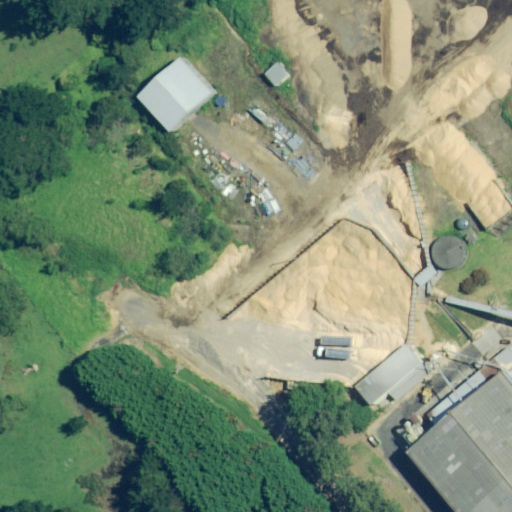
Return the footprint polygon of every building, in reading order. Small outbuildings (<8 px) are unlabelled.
[(216,93),(183,58),(141,97),(174,132),(216,93)] [(290,76),(279,63),(266,74),(277,87),(290,76)] [(434,258),(435,261),(438,265),(439,266),(441,268),(444,269),(447,270),(449,271),(452,271),(455,270),(458,269),(461,268),(463,266),(465,263),(467,261),(468,258),(468,255),(468,252),(468,249),(467,246),(465,244),(463,241),(461,239),(458,238),(455,237),(452,236),(449,236),(447,237),(444,238),(441,239),(439,241),(437,244),(435,246),(434,249),(434,252),(434,255),(434,258)] [(426,382),(401,354),(348,401),(373,429),(426,382)] [(400,465),(441,511),(511,511),(511,391),(500,378),(400,465)]
